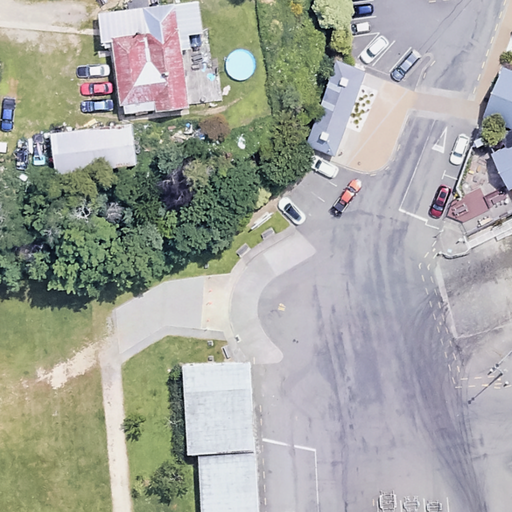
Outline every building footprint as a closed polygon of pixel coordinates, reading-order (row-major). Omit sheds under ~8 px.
[(191,48),(189,33),(203,31),(199,0),(98,13),(102,45),(108,44),(117,109),(155,104),(156,110),(190,106),(183,49),(191,48)] [(339,60),(306,149),(337,161),(370,72),(339,60)] [(511,147),(497,154),(511,184),(511,71),(508,70),(488,118),(511,127),(511,147)] [(94,128),(50,132),(53,172),(97,168),(94,128)] [(257,511),(248,361),(183,365),(188,455),(198,455),(201,511),(257,511)]
